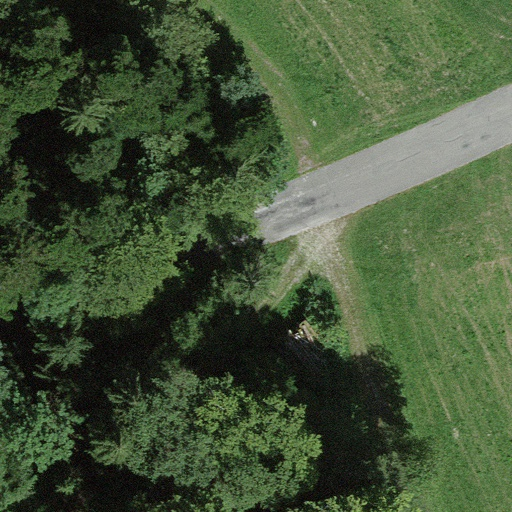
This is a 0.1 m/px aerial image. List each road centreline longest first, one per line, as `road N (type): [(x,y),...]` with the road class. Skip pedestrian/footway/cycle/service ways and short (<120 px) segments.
road 1 (residential): [(0,301),(312,192),(511,101)]
road 2 (track): [(90,272),(173,479),(139,511)]
